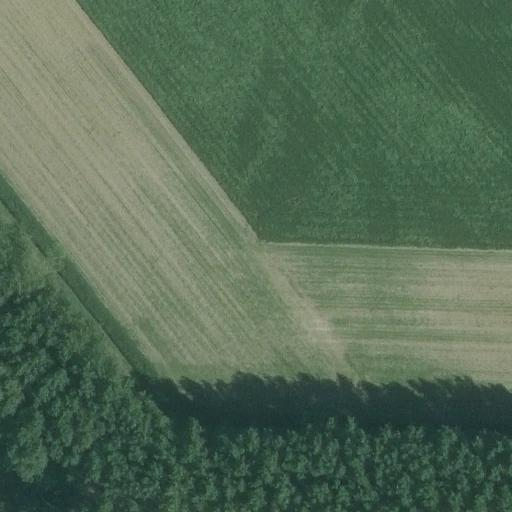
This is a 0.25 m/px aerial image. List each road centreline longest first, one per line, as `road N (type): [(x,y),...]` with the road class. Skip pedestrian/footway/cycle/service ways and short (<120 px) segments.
road 1 (track): [(0,265),(125,425),(170,464),(511,474)]
road 2 (unclassified): [(173,511),(109,481),(0,347)]
